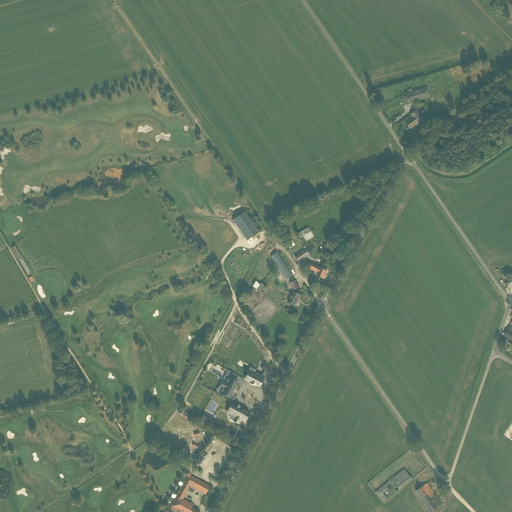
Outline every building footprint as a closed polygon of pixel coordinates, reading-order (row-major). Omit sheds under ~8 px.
[(430,97),(427,88),(406,94),(408,103),(430,97)] [(418,125),(424,121),(417,111),(411,115),(413,118),(406,123),(410,129),(417,124),(418,125)] [(250,221),(238,229),(247,241),(258,233),(250,221)] [(309,228),(297,232),(299,237),(311,233),(309,228)] [(300,253),(304,259),(310,255),(306,249),(300,253)] [(289,279),(292,276),(276,253),(271,256),(284,276),(286,274),(289,279)] [(323,278),(327,271),(321,268),(314,264),(310,262),(307,267),(315,271),(313,274),(317,276),(317,275),(323,278)] [(295,281),(290,284),(294,290),(299,287),(295,281)] [(260,293),(265,287),(261,283),(256,290),(260,293)] [(301,296),(294,292),(288,302),(295,306),(301,296)] [(503,336),(511,341),(511,328),(509,326),(503,336)] [(246,350),(252,339),(241,333),(232,349),(238,352),(240,347),(246,350)] [(264,378),(266,374),(267,375),(272,371),(267,364),(262,368),(264,371),(262,375),(261,377),(254,373),(253,374),(249,372),(249,373),(245,379),(250,382),(250,383),(255,385),(255,384),(259,386),(264,378)] [(234,389),(237,383),(236,383),(230,379),(232,376),(226,374),(225,376),(228,378),(226,383),(224,382),(223,382),(221,387),(223,388),(220,393),(229,398),(232,392),(233,392),(235,389),(234,389)] [(236,406),(232,404),(227,413),(231,415),(235,417),(233,421),(236,422),(238,424),(240,420),(245,422),(249,413),(248,412),(239,408),(240,407),(236,405),(236,406)] [(375,492),(383,502),(412,479),(404,469),(375,492)] [(184,511),(198,511),(199,511),(192,508),(193,505),(183,499),(190,487),(192,488),(190,492),(192,493),(194,489),(205,495),(210,486),(191,476),(186,477),(171,505),(172,505),(170,510),(171,511),(175,511),(178,508),(184,511)] [(429,511),(431,511),(438,508),(440,505),(435,498),(436,497),(427,483),(415,492),(429,511)]
